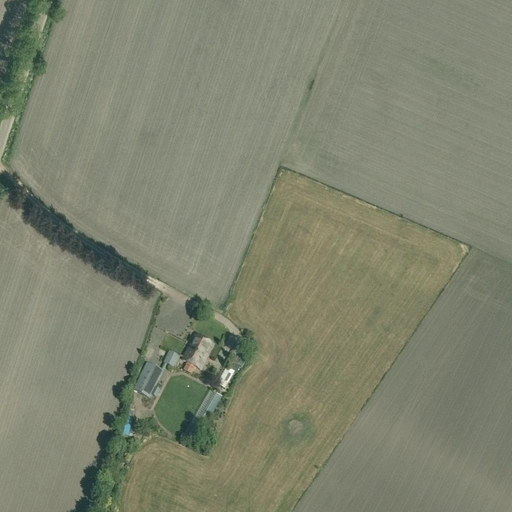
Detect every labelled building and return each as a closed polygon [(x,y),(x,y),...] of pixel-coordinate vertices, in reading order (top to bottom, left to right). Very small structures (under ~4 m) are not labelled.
[(184,362),(201,371),(214,346),(197,337),(184,362)] [(169,352),(164,363),(172,367),(177,357),(169,352)] [(147,364),(134,390),(151,399),(164,372),(147,364)] [(219,382),(228,386),(236,370),(228,366),(219,382)] [(134,414),(125,413),(123,433),(132,434),(134,414)]
